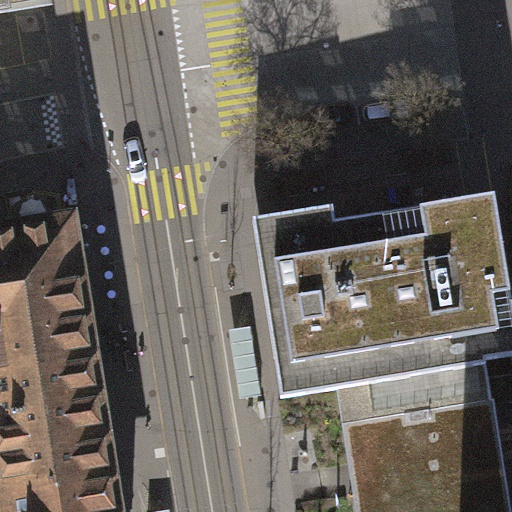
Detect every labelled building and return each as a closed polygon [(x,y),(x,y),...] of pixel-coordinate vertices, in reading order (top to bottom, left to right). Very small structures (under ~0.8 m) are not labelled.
[(0,0),(0,10),(7,9),(6,2),(19,0),(0,0)] [(281,399),(338,390),(352,388),(367,386),(372,420),(492,401),(486,367),(485,363),(511,358),(511,305),(495,199),(335,224),(333,209),(289,216),(253,221),(281,399)] [(89,277),(77,279),(69,228),(0,238),(0,372),(90,358),(82,315),(95,313),(89,277)] [(0,454),(6,494),(108,478),(90,358),(0,372),(0,454)] [(386,511),(380,473),(372,420),(367,386),(352,388),(338,390),(356,511),(386,511)] [(511,511),(494,401),(492,401),(372,420),(386,511),(511,511)] [(113,511),(108,478),(6,494),(8,511),(113,511)]
